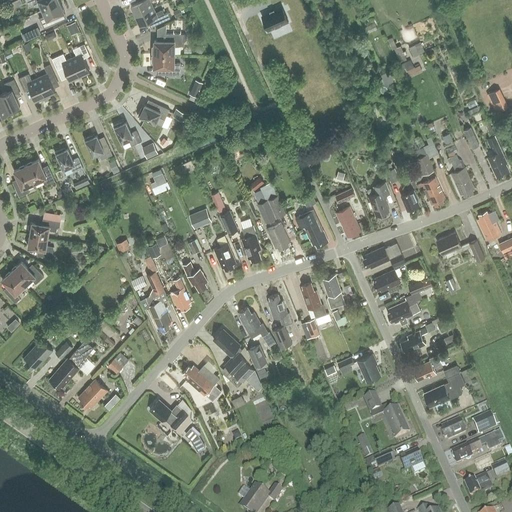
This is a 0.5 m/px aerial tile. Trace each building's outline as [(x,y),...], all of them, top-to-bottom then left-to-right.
[(42,10),(60,2),(58,0),(26,0),(28,4),(32,3),(34,7),(40,4),(42,10)] [(136,15),(153,7),(151,2),(154,0),(142,0),(131,5),(136,15)] [(60,2),(42,10),(45,16),(39,19),(44,29),(55,24),(52,18),(65,12),(60,2)] [(156,13),(154,8),(153,7),(136,15),(140,25),(153,20),(156,25),(171,18),(168,12),(164,14),(163,10),(156,13)] [(282,7),(261,16),(268,31),(289,22),(282,7)] [(176,18),(182,15),(179,9),(173,12),(176,18)] [(80,31),(75,22),(67,26),(71,36),(80,31)] [(37,27),(29,31),(33,38),(41,35),(37,27)] [(154,41),(154,54),(175,55),(175,46),(181,46),(184,46),(184,42),(185,42),(186,41),(187,40),(187,39),(187,37),(186,36),(185,35),(184,35),(181,35),(166,34),(166,41),(154,41)] [(1,37),(0,37),(0,45),(1,47),(8,44),(6,38),(3,39),(1,37)] [(394,49),(397,48),(393,38),(388,40),(392,50),(394,49)] [(29,42),(23,45),(27,52),(33,49),(29,42)] [(409,48),(414,57),(425,52),(420,43),(409,48)] [(72,58),(80,75),(90,71),(84,58),(90,56),(85,44),(73,49),(76,56),(72,58)] [(197,45),(194,51),(201,55),(204,49),(197,45)] [(397,48),(394,49),(400,63),(407,60),(401,47),(397,48)] [(11,50),(4,53),(7,59),(13,56),(11,50)] [(80,75),(72,58),(66,60),(63,54),(52,59),(57,70),(64,67),(70,80),(80,75)] [(154,54),(154,68),(165,68),(165,75),(180,75),(180,64),(174,63),(175,55),(154,54)] [(403,64),(410,78),(422,72),(417,61),(412,64),(410,60),(403,64)] [(37,78),(45,96),(55,91),(50,78),(55,76),(50,64),(44,67),(47,74),(37,78)] [(393,71),(381,76),(386,85),(397,80),(393,71)] [(37,78),(36,78),(32,81),(29,74),(18,79),(24,90),(29,88),(35,100),(45,96),(37,78)] [(1,95),(9,112),(20,107),(14,95),(20,92),(14,79),(4,84),(7,92),(1,95)] [(192,89),(190,95),(197,98),(199,92),(192,89)] [(0,116),(9,112),(1,95),(0,94),(0,116)] [(505,101),(493,107),(495,113),(508,107),(505,101)] [(162,126),(170,110),(159,105),(156,110),(145,105),(144,107),(142,106),(138,116),(144,119),(144,118),(162,126)] [(480,106),(468,112),(469,116),(482,110),(480,106)] [(188,114),(176,108),(172,116),(185,122),(188,114)] [(487,118),(486,119),(483,120),(490,136),(494,134),(487,118)] [(142,142),(137,131),(131,133),(126,122),(124,123),(123,121),(113,126),(116,132),(117,131),(122,143),(133,138),(136,144),(142,142)] [(472,149),(479,146),(470,127),(464,130),(472,149)] [(102,160),(107,157),(112,155),(108,144),(102,146),(97,135),(95,136),(94,134),(84,139),(87,145),(88,145),(93,156),(99,154),(102,160)] [(453,141),(450,134),(443,137),(446,144),(453,141)] [(508,163),(495,136),(487,140),(491,149),(491,148),(494,154),(488,157),(497,177),(510,171),(506,163),(508,163)] [(163,138),(160,143),(166,147),(169,141),(163,138)] [(424,147),(423,148),(418,138),(413,140),(417,150),(413,152),(423,175),(435,170),(427,154),(436,150),(433,142),(424,146),(424,147)] [(142,148),(147,159),(158,154),(153,143),(142,148)] [(65,148),(55,152),(57,158),(59,158),(64,170),(70,167),(73,173),(83,168),(78,157),(73,160),(68,148),(66,149),(65,148)] [(472,189),(474,189),(465,168),(461,169),(457,160),(459,159),(456,154),(455,155),(454,151),(448,154),(450,157),(448,158),(450,163),(452,162),(456,172),(451,174),(460,195),(464,194),(465,196),(473,193),(472,189)] [(323,154),(322,157),(323,161),(327,162),(330,160),(331,157),(329,153),(326,152),(323,154)] [(373,158),(371,164),(377,167),(380,161),(373,158)] [(26,165),(35,183),(42,180),(45,185),(55,181),(49,167),(43,170),(39,160),(26,165)] [(115,160),(109,163),(113,172),(119,170),(115,160)] [(27,187),(35,183),(26,165),(14,171),(19,181),(13,183),(20,197),(29,192),(27,187)] [(395,168),(386,171),(391,183),(399,179),(395,168)] [(338,172),(336,179),(343,181),(345,174),(338,172)] [(156,181),(151,183),(153,188),(157,186),(166,182),(163,173),(154,177),(156,181)] [(417,186),(412,173),(407,175),(411,182),(412,182),(414,187),(417,186)] [(443,200),(446,199),(436,177),(422,183),(432,205),(434,204),(436,206),(444,203),(443,200)] [(87,178),(80,181),(83,187),(90,184),(87,178)] [(266,178),(257,185),(259,188),(268,181),(266,178)] [(387,216),(388,211),(389,211),(384,195),(390,193),(386,182),(373,187),(375,194),(369,197),(376,216),(378,215),(381,218),(387,216)] [(265,200),(258,203),(266,222),(285,213),(271,183),(263,186),(260,188),(261,190),(265,200)] [(336,196),(339,203),(356,196),(352,188),(336,196)] [(310,190),(303,193),(309,206),(316,203),(310,190)] [(408,210),(419,206),(415,197),(416,197),(414,190),(401,195),(408,210)] [(211,194),(229,234),(238,229),(230,210),(227,212),(218,191),(211,194)] [(350,236),(361,231),(350,207),(336,213),(346,234),(348,233),(350,236)] [(189,215),(195,229),(212,222),(206,208),(189,215)] [(488,241),(502,234),(496,221),(500,219),(496,210),(488,213),(487,211),(480,215),(481,218),(478,220),(488,241)] [(316,220),(312,211),(296,219),(300,228),(304,226),(312,245),(316,244),(317,247),(328,242),(318,219),(316,220)] [(30,235),(48,238),(49,231),(56,232),(57,227),(59,228),(60,222),(46,219),(45,225),(32,223),(30,235)] [(287,243),(290,242),(281,223),(267,229),(276,249),(278,247),(279,250),(288,246),(287,243)] [(243,229),(246,237),(242,238),(245,247),(243,248),(245,254),(247,253),(249,259),(251,258),(252,261),(262,258),(259,249),(261,248),(253,226),(243,229)] [(461,246),(455,232),(436,240),(443,255),(461,246)] [(47,246),(48,238),(30,235),(28,248),(41,250),(40,256),(52,258),(54,247),(47,246)] [(233,263),(236,262),(228,243),(225,235),(218,239),(221,246),(214,249),(222,268),(224,267),(226,270),(234,266),(233,263)] [(164,237),(156,240),(159,247),(167,244),(164,237)] [(511,250),(511,238),(499,245),(503,254),(511,250)] [(199,251),(194,240),(188,243),(189,246),(186,248),(189,255),(193,254),(199,251)] [(477,240),(469,243),(478,262),(486,259),(477,240)] [(124,241),(116,244),(120,252),(127,249),(124,241)] [(394,267),(405,261),(402,254),(390,259),(384,246),(365,255),(366,258),(363,259),(367,268),(370,266),(371,269),(390,260),(394,267)] [(32,280),(36,284),(44,277),(34,266),(29,270),(22,262),(12,271),(26,285),(32,280)] [(205,283),(208,282),(200,269),(195,272),(191,262),(183,265),(189,277),(193,285),(196,284),(200,290),(207,286),(205,283)] [(382,292),(401,283),(395,269),(375,278),(377,281),(374,282),(377,290),(380,289),(382,292)] [(16,294),(26,285),(12,271),(2,280),(10,288),(5,292),(15,303),(20,299),(16,294)] [(150,274),(147,275),(153,289),(155,294),(165,290),(156,271),(150,274)] [(331,309),(346,304),(336,274),(323,278),(329,296),(328,299),(331,309)] [(143,276),(132,281),(136,290),(147,285),(143,276)] [(189,303),(191,302),(180,278),(174,280),(178,289),(171,292),(178,308),(181,306),(182,310),(190,306),(189,303)] [(425,289),(433,286),(430,278),(422,282),(425,289)] [(456,287),(452,278),(445,281),(450,290),(456,287)] [(408,286),(412,295),(425,289),(422,282),(421,281),(408,286)] [(304,289),(301,290),(308,310),(313,308),(316,317),(318,324),(332,320),(330,313),(327,314),(323,304),(321,305),(317,290),(314,291),(311,282),(302,285),(304,289)] [(350,284),(344,287),(347,294),(353,291),(350,284)] [(391,312),(388,313),(392,321),(394,320),(395,323),(400,321),(401,323),(404,324),(407,322),(408,320),(407,318),(413,315),(409,306),(416,303),(416,302),(417,301),(422,299),(420,292),(406,299),(407,301),(389,309),(391,312)] [(289,313),(288,313),(284,300),(281,301),(279,293),(269,297),(271,300),(268,301),(274,319),(279,317),(283,326),(274,330),(281,349),(292,345),(284,326),(293,323),(289,313)] [(162,299),(148,306),(158,329),(161,328),(162,331),(170,327),(169,324),(172,322),(163,301),(162,299)] [(263,323),(261,324),(254,312),(252,313),(248,306),(240,311),(242,314),(239,316),(252,338),(261,333),(263,336),(269,333),(263,323)] [(338,310),(333,312),(339,327),(348,323),(345,316),(341,318),(338,310)] [(448,318),(437,323),(441,333),(452,328),(448,318)] [(320,334),(314,319),(302,323),(308,339),(320,334)] [(110,337),(114,333),(103,322),(99,327),(110,337)] [(10,323),(7,327),(12,331),(15,328),(10,323)] [(426,326),(429,333),(435,330),(432,323),(426,326)] [(95,332),(103,340),(107,336),(99,328),(95,332)] [(422,335),(428,332),(426,328),(408,336),(409,339),(401,342),(405,351),(408,350),(409,352),(426,344),(422,335)] [(237,386),(253,369),(245,362),(247,361),(239,353),(242,350),(239,347),(240,345),(223,329),(214,339),(234,358),(226,367),(233,374),(229,379),(237,386)] [(35,368),(53,350),(41,339),(24,358),(27,360),(24,363),(31,369),(34,367),(35,368)] [(447,344),(444,339),(434,343),(437,349),(447,344)] [(67,341),(55,353),(62,359),(73,347),(67,341)] [(84,342),(69,359),(68,359),(49,380),(59,388),(61,386),(63,387),(79,369),(78,368),(87,358),(82,354),(89,346),(84,342)] [(259,345),(247,350),(255,368),(267,363),(259,345)] [(432,364),(445,358),(443,352),(429,358),(430,361),(419,366),(420,368),(414,371),(418,380),(428,376),(429,377),(437,374),(432,364)] [(358,362),(367,383),(381,376),(376,365),(377,364),(373,355),(358,362)] [(355,364),(351,357),(338,363),(341,370),(355,364)] [(114,359),(108,366),(116,374),(123,367),(114,359)] [(202,373),(193,365),(191,367),(189,365),(183,372),(185,374),(183,376),(205,396),(220,379),(220,377),(208,367),(202,373)] [(336,372),(334,365),(324,369),(327,376),(336,372)] [(447,378),(460,372),(457,365),(444,371),(447,378)] [(265,368),(257,371),(260,379),(268,375),(265,368)] [(446,400),(450,398),(450,399),(462,394),(465,384),(460,372),(447,378),(449,382),(424,393),(430,407),(435,405),(446,400)] [(91,407),(107,391),(95,379),(79,397),(82,400),(80,401),(87,408),(89,405),(91,407)] [(370,412),(382,407),(376,393),(364,398),(370,412)] [(236,399),(239,406),(247,402),(244,395),(236,399)] [(350,407),(364,402),(362,399),(349,404),(350,407)] [(176,429),(182,421),(188,415),(177,405),(171,411),(159,400),(150,410),(162,421),(167,415),(173,420),(170,423),(176,429)] [(446,400),(435,405),(439,412),(449,408),(446,400)] [(404,430),(407,428),(398,406),(384,413),(395,438),(406,433),(404,430)] [(480,436),(498,428),(491,413),(473,421),(480,436)] [(466,432),(460,419),(442,427),(444,430),(441,431),(444,439),(447,438),(449,440),(466,432)] [(197,452),(206,447),(199,435),(191,428),(185,435),(191,440),(197,452)] [(239,432),(233,435),(235,441),(241,438),(239,432)] [(482,449),(481,447),(486,445),(489,451),(501,446),(500,444),(504,442),(500,433),(495,435),(495,433),(452,453),(457,464),(473,457),(471,454),(482,449)] [(366,459),(373,455),(364,436),(357,440),(366,459)] [(406,471),(423,463),(417,450),(400,458),(406,471)] [(391,452),(373,460),(378,470),(396,462),(391,452)] [(492,468),(496,477),(509,471),(505,462),(492,468)] [(379,471),(372,475),(375,481),(382,478),(379,471)] [(493,488),(486,475),(475,480),(474,479),(465,484),(471,498),(481,493),(481,494),(493,488)] [(242,505),(247,508),(251,511),(257,511),(268,497),(274,501),(282,490),(275,485),(269,495),(255,485),(242,505)]
